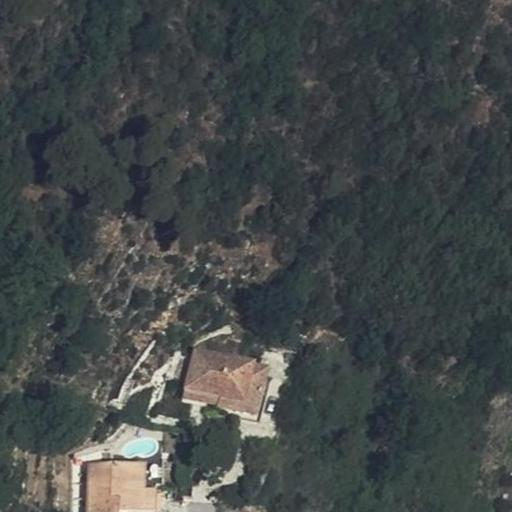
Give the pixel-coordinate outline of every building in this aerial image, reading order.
[(196,351),(185,389),(218,399),(243,407),(241,414),(267,420),(274,391),(262,387),(267,369),(196,351)] [(218,399),(185,389),(183,396),(216,407),(218,399)] [(218,399),(216,407),(241,414),(243,407),(218,399)] [(264,430),(267,420),(241,414),(239,423),(264,430)] [(145,464),(118,463),(90,462),(88,511),(118,511),(129,511),(144,511),(155,511),(156,493),(156,490),(145,490),(145,464)]
